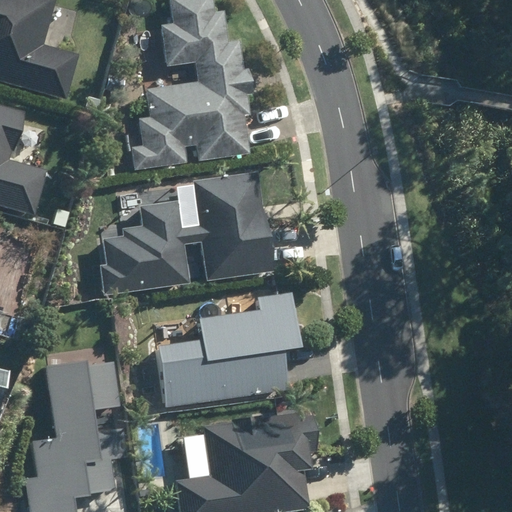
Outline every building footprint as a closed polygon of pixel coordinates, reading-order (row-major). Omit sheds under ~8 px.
[(47,0),(0,0),(0,86),(52,102),(67,50),(35,41),(47,0)] [(135,36),(138,72),(185,67),(186,82),(139,87),(142,116),(130,117),(132,146),(123,147),(125,170),(177,165),(175,146),(191,144),(192,162),(243,158),(232,39),(216,40),(213,8),(201,9),(200,0),(158,0),(161,27),(155,28),(156,34),(135,36)] [(15,114),(0,109),(0,205),(24,213),(38,166),(3,156),(15,114)] [(90,264),(94,295),(178,283),(172,244),(194,241),(199,281),(262,273),(249,171),(185,180),(191,223),(175,225),(172,201),(135,206),(138,225),(121,228),(122,235),(96,238),(99,263),(90,264)] [(242,310),(190,318),(193,338),(148,345),(158,410),(277,391),(271,347),(290,344),(282,294),(241,301),(242,310)] [(31,476),(14,479),(20,511),(67,511),(65,497),(106,489),(101,461),(118,457),(113,430),(83,435),(79,412),(116,405),(108,362),(72,368),(70,360),(32,367),(45,439),(25,443),(31,476)] [(164,478),(168,511),(275,511),(295,509),(289,468),(300,466),(297,440),(305,439),(301,409),(196,423),(203,473),(164,478)]
